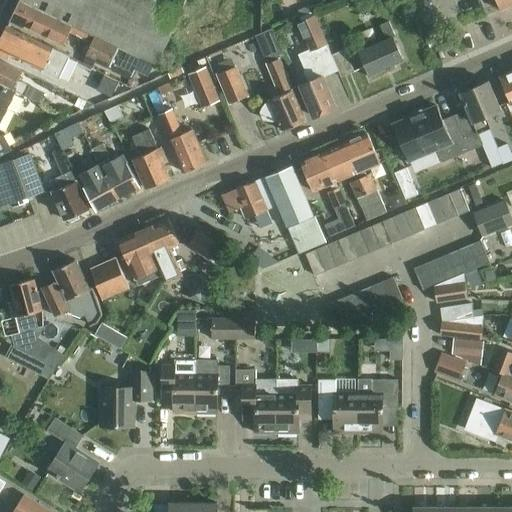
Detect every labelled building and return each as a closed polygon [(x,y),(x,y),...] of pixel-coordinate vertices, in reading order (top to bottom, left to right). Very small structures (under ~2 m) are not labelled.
[(29,0),(158,62),(182,12),(157,0),(29,0)] [(511,4),(511,0),(496,0),(500,10),(511,4)] [(23,28),(24,27),(63,45),(69,32),(86,40),(88,35),(19,1),(9,21),(23,28)] [(338,71),(331,56),(326,43),(327,43),(315,15),(298,22),(310,50),(315,48),(327,75),(338,71)] [(358,51),(369,77),(394,67),(392,63),(401,58),(392,37),(394,36),(388,22),(378,26),(384,39),(358,51)] [(57,80),(69,57),(7,27),(0,40),(0,55),(7,58),(9,54),(42,70),(41,72),(57,80)] [(138,58),(94,38),(87,55),(131,77),(138,58)] [(323,77),(327,75),(315,48),(310,50),(298,55),(305,71),(304,71),(308,82),(300,86),(313,117),(336,107),(323,77)] [(331,56),(338,71),(341,78),(354,72),(344,50),(331,56)] [(282,130),(305,121),(279,59),(266,64),(280,95),(269,100),(270,102),(265,104),(262,108),(260,112),(263,119),(268,121),(273,121),(277,120),(282,130)] [(0,84),(16,92),(38,103),(43,93),(31,86),(31,85),(18,79),(22,71),(0,60),(0,84)] [(217,75),(229,104),(248,96),(235,67),(217,75)] [(511,71),(499,77),(511,105),(511,71)] [(170,83),(174,90),(175,89),(182,104),(193,99),(183,77),(170,83)] [(78,99),(85,102),(95,106),(100,94),(72,81),(67,94),(78,99)] [(477,134),(478,134),(491,128),(485,116),(500,110),(488,82),(460,94),(467,111),(477,134)] [(162,95),(174,90),(170,83),(158,89),(162,95)] [(0,123),(16,92),(0,84),(0,123)] [(105,113),(111,122),(124,117),(118,106),(105,113)] [(465,140),(454,116),(443,121),(437,106),(434,107),(454,156),(482,144),(479,139),(475,141),(465,140)] [(442,161),(454,156),(434,107),(393,125),(408,162),(437,149),(442,161)] [(193,129),(182,134),(175,118),(172,109),(158,114),(183,172),(207,162),(193,129)] [(482,144),(478,134),(477,134),(467,111),(454,116),(465,140),(475,141),(479,139),(482,144)] [(55,135),(60,145),(68,141),(63,130),(55,135)] [(159,147),(156,149),(148,131),(132,138),(141,156),(133,159),(146,189),(169,178),(163,163),(166,161),(159,147)] [(344,143),(357,173),(380,163),(367,133),(344,143)] [(99,164),(118,199),(140,186),(128,163),(125,164),(121,156),(113,160),(103,143),(91,150),(99,164)] [(334,183),(357,173),(344,143),(322,153),(334,183)] [(497,149),(504,163),(511,159),(511,155),(507,144),(497,149)] [(0,163),(0,171),(11,203),(43,192),(30,153),(0,163)] [(313,192),(334,183),(322,153),(300,162),(313,192)] [(67,219),(70,222),(78,218),(79,214),(89,209),(72,172),(65,155),(56,160),(64,176),(50,181),(54,191),(52,192),(64,220),(67,219)] [(96,211),(118,199),(99,164),(78,176),(84,187),(83,188),(96,211)] [(326,239),(320,227),(319,227),(314,216),(313,216),(292,166),(256,181),(267,209),(278,204),(299,254),(327,243),(325,239),(326,239)] [(359,179),(375,216),(386,212),(370,174),(359,179)] [(366,220),(375,216),(359,179),(350,183),(366,220)] [(265,210),(267,209),(256,181),(222,196),(229,212),(241,207),(246,218),(255,215),(258,222),(265,219),(267,224),(271,223),(265,210)] [(345,203),(338,188),(332,190),(328,192),(335,207),(345,203)] [(449,194),(458,216),(469,211),(461,190),(449,194)] [(447,220),(458,216),(449,194),(438,199),(447,220)] [(436,225),(447,220),(438,199),(427,204),(436,225)] [(474,214),(483,236),(511,223),(511,221),(504,201),(474,214)] [(425,229),(436,225),(427,204),(416,208),(425,229)] [(414,234),(425,229),(416,208),(405,213),(414,234)] [(403,239),(414,234),(405,213),(394,217),(403,239)] [(392,243),(403,239),(394,217),(383,222),(392,243)] [(164,278),(166,282),(182,275),(170,248),(180,244),(168,219),(144,229),(164,278)] [(320,227),(326,239),(338,234),(333,222),(320,227)] [(381,248),(392,243),(383,222),(372,227),(381,248)] [(370,253),(381,248),(372,227),(361,231),(370,253)] [(154,255),(164,278),(144,229),(118,240),(129,266),(154,255)] [(209,260),(219,245),(200,231),(189,245),(209,260)] [(359,257),(370,253),(361,231),(350,236),(359,257)] [(348,262),(359,257),(350,236),(339,240),(348,262)] [(337,266),(348,262),(339,240),(328,245),(337,266)] [(470,245),(479,267),(490,262),(481,240),(470,245)] [(99,283),(113,278),(101,245),(85,251),(92,272),(95,271),(99,283)] [(219,245),(209,260),(218,267),(224,248),(219,245)] [(326,271),(337,266),(328,245),(317,250),(326,271)] [(468,272),(479,267),(470,245),(458,249),(468,272)] [(465,273),(468,272),(458,249),(447,254),(457,276),(465,273)] [(315,276),(326,271),(317,250),(306,254),(315,276)] [(249,259),(263,269),(278,263),(265,252),(249,259)] [(445,281),(457,276),(447,254),(436,259),(445,281)] [(434,286),(445,281),(436,259),(425,264),(434,286)] [(93,288),(90,290),(76,260),(53,271),(58,280),(42,288),(55,317),(70,310),(72,314),(81,317),(85,315),(90,325),(98,321),(102,314),(93,288)] [(423,291),(434,286),(425,264),(414,268),(423,291)] [(465,273),(457,276),(445,281),(434,286),(436,302),(468,298),(465,273)] [(383,282),(392,304),(403,299),(394,277),(383,282)] [(14,343),(17,344),(18,345),(31,353),(42,327),(38,329),(34,313),(42,310),(35,279),(9,286),(13,302),(9,303),(13,318),(16,317),(21,333),(12,336),(14,343)] [(381,309),(392,304),(383,282),(371,286),(381,309)] [(370,313),(381,309),(371,286),(361,291),(370,313)] [(359,318),(370,313),(361,291),(349,296),(359,318)] [(348,322),(359,318),(349,296),(338,300),(348,322)] [(337,327),(348,322),(338,300),(327,305),(337,327)] [(442,322),(473,317),(472,305),(440,309),(442,322)] [(194,312),(178,312),(178,332),(194,332),(194,312)] [(481,316),(473,317),(442,322),(440,336),(479,341),(481,316)] [(238,339),(238,318),(212,318),(212,339),(238,339)] [(238,318),(238,339),(254,339),(254,318),(238,318)] [(402,339),(391,339),(391,351),(390,359),(399,359),(402,359),(402,339)] [(451,354),(479,358),(481,343),(452,340),(451,354)] [(375,342),(360,343),(360,355),(375,355),(375,342)] [(55,369),(18,345),(17,344),(10,356),(47,381),(55,369)] [(511,351),(501,348),(492,370),(511,377),(511,351)] [(42,359),(55,369),(64,355),(55,349),(48,350),(42,359)] [(435,375),(459,383),(465,364),(441,356),(435,375)] [(196,413),(197,372),(186,372),(186,360),(176,360),(176,365),(163,365),(163,389),(174,389),(174,412),(196,413)] [(197,372),(196,413),(217,413),(217,390),(228,390),(229,366),(216,366),(216,372),(197,372)] [(279,433),(279,379),(257,379),(256,369),(236,370),(236,386),(244,386),(244,409),(255,409),(255,433),(279,433)] [(133,399),(151,399),(151,371),(132,371),(132,388),(101,387),(101,426),(133,426),(133,399)] [(360,433),(360,393),(336,393),(336,379),(330,379),(330,372),(319,372),(319,379),(319,407),(334,407),(334,433),(360,433)] [(279,379),(279,433),(298,433),(298,409),(310,409),(310,386),(298,386),(298,379),(279,379)] [(360,393),(360,433),(382,433),(382,407),(398,407),(398,379),(373,379),(373,393),(360,393)] [(511,403),(511,385),(500,381),(495,395),(511,401),(511,403)] [(481,406),(481,407),(472,403),(467,415),(476,418),(471,431),(482,435),(481,436),(494,442),(497,434),(511,440),(511,411),(506,409),(503,415),(481,406)] [(58,406),(52,415),(75,428),(80,418),(58,406)] [(48,471),(80,491),(98,463),(75,448),(83,436),(55,418),(47,431),(66,443),(48,471)] [(282,453),(283,443),(264,442),(263,451),(282,453)] [(0,485),(2,487),(11,469),(0,462),(0,485)] [(22,483),(34,490),(43,476),(31,468),(22,483)] [(194,511),(194,503),(171,503),(171,511),(194,511)] [(194,503),(194,511),(217,511),(217,503),(194,503)]
